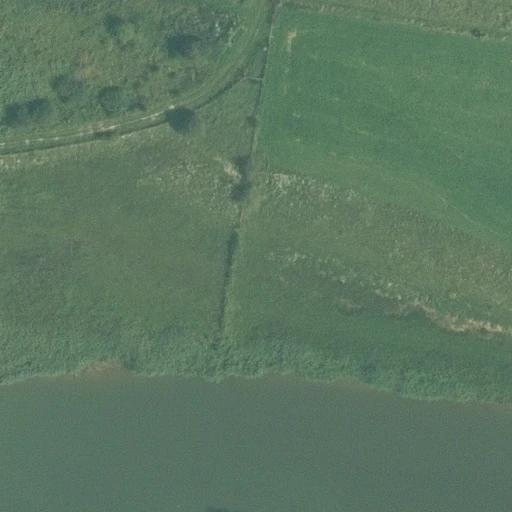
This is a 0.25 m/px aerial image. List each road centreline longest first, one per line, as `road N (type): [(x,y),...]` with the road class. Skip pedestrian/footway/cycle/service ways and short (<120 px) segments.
road 1 (track): [(266,0),(244,53),(223,79),(99,132),(0,145)]
road 2 (track): [(511,30),(359,0)]
